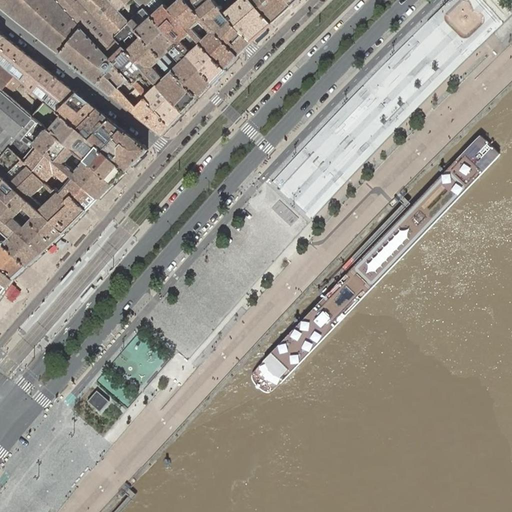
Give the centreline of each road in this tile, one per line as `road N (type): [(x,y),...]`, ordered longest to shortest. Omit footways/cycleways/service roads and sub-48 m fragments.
road 1 (secondary): [(22,424),(185,233),(408,0)]
road 2 (secondary): [(378,0),(198,184),(3,408)]
road 3 (residential): [(0,343),(167,152)]
road 4 (residential): [(0,19),(167,152)]
road 5 (residential): [(167,152),(257,55)]
